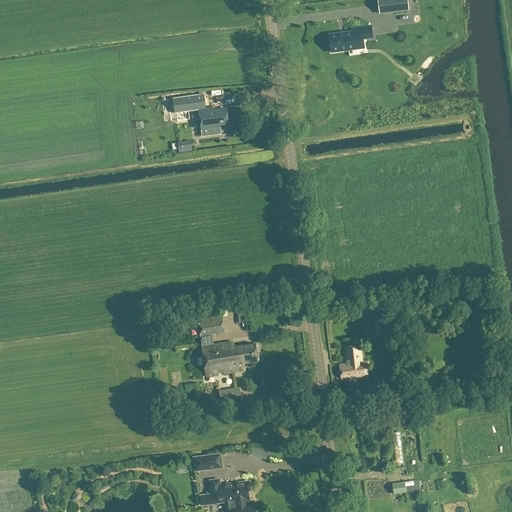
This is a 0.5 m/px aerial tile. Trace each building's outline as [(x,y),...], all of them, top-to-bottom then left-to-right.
[(406,0),(379,0),(378,0),(380,14),(408,11),(406,0)] [(352,33),(329,36),(331,53),(356,50),(355,42),(362,41),(372,39),(370,27),(352,29),(352,33)] [(203,95),(172,99),(174,114),(199,111),(202,137),(218,134),(217,126),(220,126),(220,125),(228,124),(226,109),(215,111),(214,108),(205,109),(203,95)] [(384,321),(383,314),(373,316),(375,336),(385,335),(385,328),(389,328),(388,321),(384,321)] [(197,320),(201,348),(214,346),(213,345),(211,335),(223,332),(221,316),(197,320)] [(213,345),(214,346),(201,348),(206,377),(216,375),(216,374),(223,373),(224,374),(245,370),(244,364),(258,361),(255,344),(233,347),(232,342),(213,345)] [(347,364),(339,365),(341,380),(369,377),(367,362),(361,363),(359,346),(345,348),(347,364)] [(241,401),(240,391),(239,388),(219,391),(221,404),(241,401)] [(220,468),(219,456),(193,459),(195,471),(209,470),(220,468)] [(245,500),(247,500),(248,499),(248,498),(248,497),(248,496),(248,492),(250,491),(249,483),(224,486),(224,487),(220,488),(219,481),(210,482),(211,495),(200,497),(201,506),(227,502),(227,509),(226,509),(226,511),(254,511),(253,506),(246,507),(245,500)] [(406,493),(406,492),(404,482),(391,484),(393,495),(406,493)]
